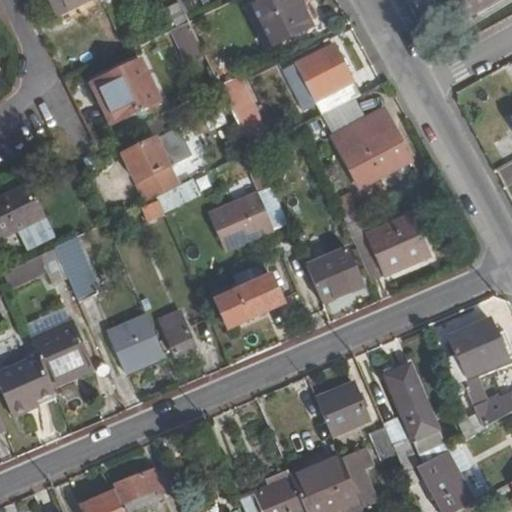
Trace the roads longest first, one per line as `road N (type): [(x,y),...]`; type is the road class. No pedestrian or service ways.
road 1 (residential): [(0,487),(511,267)]
road 2 (tertiary): [(511,257),(419,89)]
road 3 (residential): [(5,0),(45,82),(0,119)]
